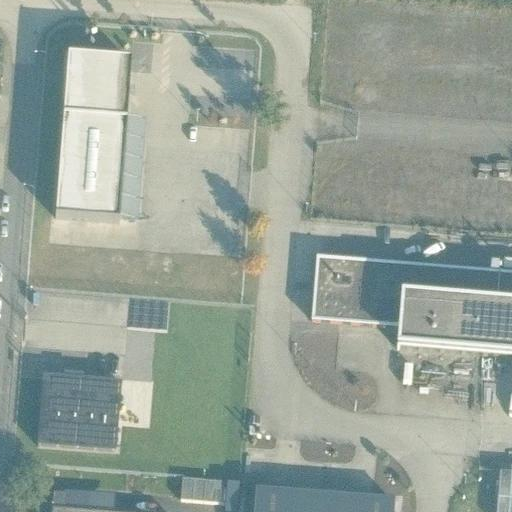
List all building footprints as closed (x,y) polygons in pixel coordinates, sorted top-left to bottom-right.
[(64,100),(63,119),(127,124),(131,65),(110,63),(67,60),(64,100)] [(63,119),(55,221),(119,226),(119,224),(127,124),(63,119)] [(511,278),(318,264),(313,324),(403,331),(402,350),(511,358),(511,278)] [(68,296),(68,303),(88,303),(88,315),(130,316),(130,297),(68,296)] [(117,389),(43,383),(37,450),(111,456),(117,389)] [(511,511),(511,475),(499,475),(496,511),(511,511)] [(232,503),(232,481),(186,481),(186,503),(232,503)] [(255,494),(253,511),(393,511),(394,505),(255,494)]
